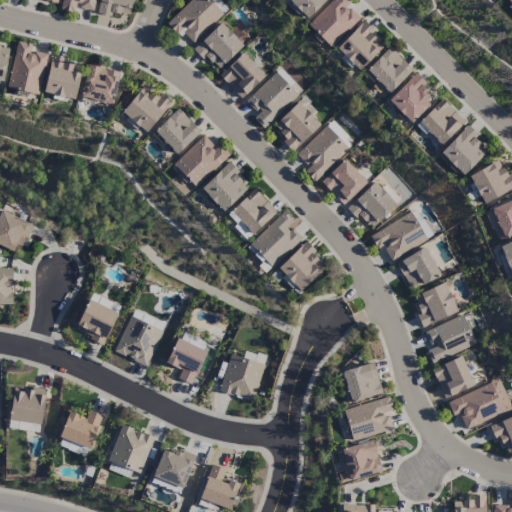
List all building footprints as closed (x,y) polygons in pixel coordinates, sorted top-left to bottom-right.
[(61,0),(59,10),(75,13),(76,8),(92,12),(94,0),(61,0)] [(132,0),(99,0),(96,14),(110,17),(111,12),(129,16),(132,0)] [(190,0),(165,24),(176,35),(180,31),(192,44),(222,15),(207,0),(190,0)] [(287,0),(289,2),(288,3),(304,21),(326,0),(287,0)] [(350,2),(348,0),(332,0),(306,25),(328,48),(359,20),(346,6),(350,2)] [(191,50),(202,62),(207,58),(218,70),(242,47),(220,23),(191,50)] [(360,23),(335,50),(358,72),(383,44),(360,23)] [(6,89),(38,95),(46,55),(29,51),(31,45),(16,42),(6,89)] [(0,83),(2,84),(8,48),(0,46),(0,83)] [(365,71),(388,93),(411,70),(388,47),(365,71)] [(243,52),(218,76),(240,100),(265,76),(243,52)] [(74,100),(81,67),(63,63),(64,57),(50,55),(43,94),(74,100)] [(119,72),(87,65),(79,98),(111,106),(119,72)] [(276,72),(296,97),(301,93),(281,67),(276,72)] [(252,119),(262,129),(296,97),(274,73),(245,101),(257,114),(252,119)] [(387,100),(409,124),(428,105),(422,99),(430,92),(413,74),(387,100)] [(120,113),(146,134),(169,106),(143,85),(120,113)] [(417,122),(439,146),(463,123),(441,99),(417,122)] [(320,126),(298,102),(271,127),(293,151),(320,126)] [(175,156),(199,133),(178,109),(153,132),(175,156)] [(326,126),(347,149),(353,144),(331,121),(326,126)] [(486,153),(473,139),(477,136),(467,126),(439,153),(461,176),(486,153)] [(303,172),(313,182),(347,151),(325,127),(295,155),(307,168),(303,172)] [(218,145),(214,149),(202,136),(172,164),(195,188),(228,155),(218,145)] [(366,183),(344,159),(319,183),(342,206),(366,183)] [(467,176),(481,204),(511,189),(511,184),(500,160),(467,176)] [(248,188),(226,164),(200,189),(222,212),(248,188)] [(369,230),(395,206),(373,183),(347,207),(369,230)] [(380,189),(395,205),(399,201),(385,185),(380,189)] [(275,212),(253,189),(226,215),(235,224),(232,227),(245,240),(275,212)] [(497,228),(489,211),(483,213),(492,231),(497,228)] [(31,223),(0,212),(0,246),(13,251),(15,245),(22,247),(31,223)] [(248,244),(271,268),(301,240),(289,227),(293,223),(282,212),(248,244)] [(368,236),(376,251),(382,247),(390,262),(426,242),(410,213),(368,236)] [(325,267),(303,243),(277,268),(298,292),(325,267)] [(409,291),(439,277),(425,248),(395,262),(409,291)] [(0,304),(11,305),(11,269),(0,268),(0,304)] [(412,296),(419,314),(415,315),(421,328),(456,313),(444,283),(412,296)] [(104,343),(117,313),(86,301),(74,330),(104,343)] [(423,332),(429,348),(425,350),(430,364),(475,347),(462,316),(423,332)] [(145,367),(161,332),(128,317),(113,353),(145,367)] [(205,352),(176,339),(164,364),(180,371),(177,379),(190,385),(205,352)] [(218,392),(252,402),(263,365),(229,355),(218,392)] [(444,399),(473,385),(460,356),(430,371),(444,399)] [(339,373),(348,403),(382,393),(372,362),(339,373)] [(445,401),(451,416),(458,414),(464,429),(510,411),(499,381),(445,401)] [(45,391),(13,386),(8,420),(40,425),(45,391)] [(391,431),(387,414),(392,413),(388,398),(343,410),(351,442),(391,431)] [(67,412),(58,438),(89,449),(101,416),(88,411),(85,418),(67,412)] [(106,461),(140,474),(153,438),(120,425),(106,461)] [(57,446),(84,457),(87,450),(60,439),(57,446)] [(381,472),(372,441),(339,450),(348,482),(381,472)] [(194,458),(163,446),(151,477),(183,489),(194,458)] [(106,470),(129,479),(131,472),(109,463),(106,470)] [(198,499),(229,510),(238,484),(222,478),(225,471),(211,465),(198,499)] [(484,511),(484,496),(470,496),(470,501),(452,501),(451,511),(484,511)] [(492,506),(492,511),(511,511),(511,500),(509,500),(510,506),(492,506)]
